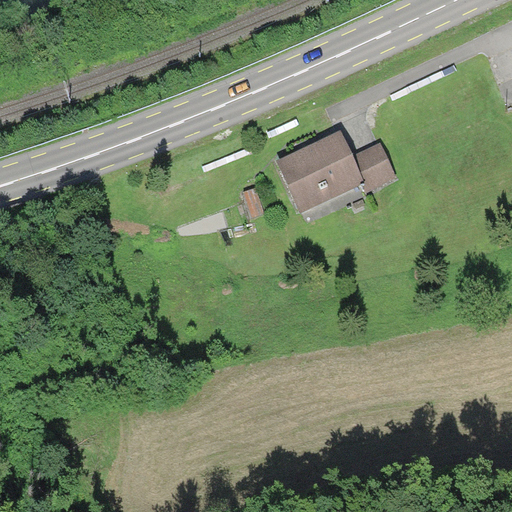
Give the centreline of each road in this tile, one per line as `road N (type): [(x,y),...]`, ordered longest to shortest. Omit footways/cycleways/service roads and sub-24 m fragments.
road 1 (primary): [(0,183),(191,118),(453,0)]
road 2 (residential): [(511,34),(344,107)]
